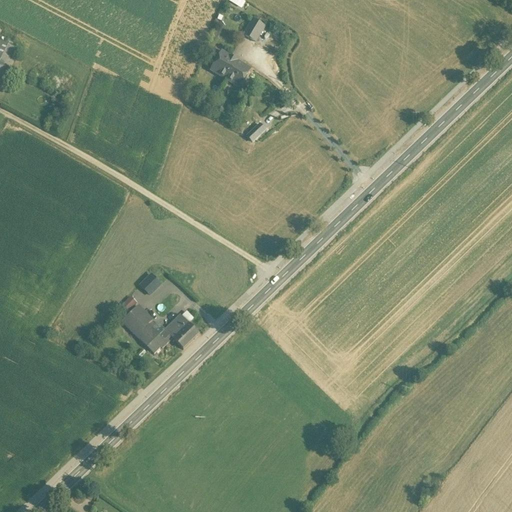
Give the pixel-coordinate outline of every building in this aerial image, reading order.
[(242,0),(228,0),(228,1),(241,8),(245,1),(242,0)] [(265,28),(253,21),(244,36),(255,43),(265,28)] [(19,53),(0,43),(0,66),(10,71),(19,53)] [(252,70),(222,52),(210,72),(240,90),(252,70)] [(10,71),(0,66),(0,90),(10,71)] [(152,276),(141,287),(150,296),(161,286),(152,276)] [(121,305),(128,312),(137,304),(130,297),(121,305)] [(138,308),(123,322),(130,329),(137,321),(138,322),(145,315),(138,308)] [(145,315),(138,322),(137,321),(130,329),(131,330),(129,331),(135,336),(136,335),(142,341),(152,331),(147,326),(151,322),(145,315)] [(200,336),(181,316),(160,336),(153,330),(152,331),(142,341),(140,342),(154,356),(161,349),(162,350),(173,340),(183,351),(200,336)]
